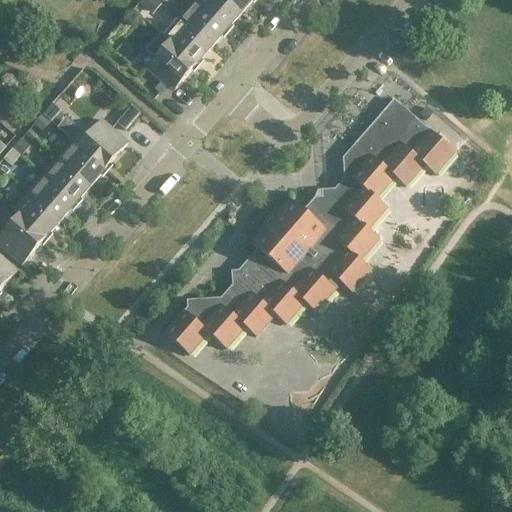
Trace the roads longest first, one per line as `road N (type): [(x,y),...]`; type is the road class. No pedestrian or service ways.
road 1 (residential): [(219,92),(0,350)]
road 2 (residential): [(219,92),(272,125),(303,129),(417,0)]
road 3 (residential): [(298,0),(219,92)]
